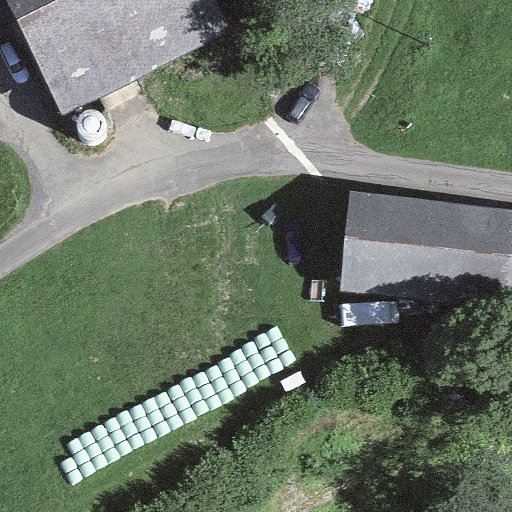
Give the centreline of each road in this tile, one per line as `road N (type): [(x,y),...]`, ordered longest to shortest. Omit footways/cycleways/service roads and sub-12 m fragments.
road 1 (track): [(511,184),(288,147),(233,152),(125,189),(0,262)]
road 2 (track): [(390,0),(372,58),(288,147)]
